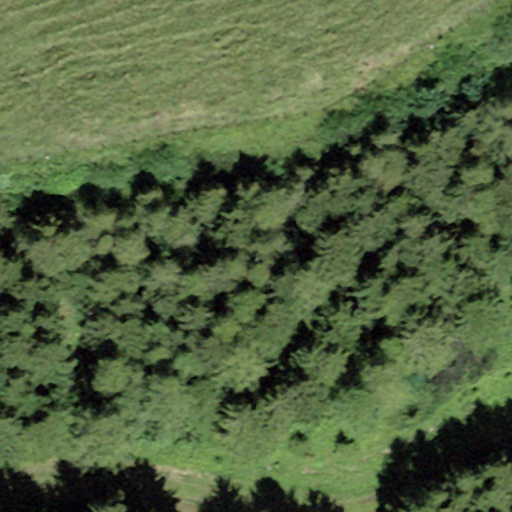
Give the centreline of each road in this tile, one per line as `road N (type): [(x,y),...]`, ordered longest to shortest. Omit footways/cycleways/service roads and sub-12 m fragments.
road 1 (track): [(273,511),(217,497),(63,479),(0,486)]
road 2 (track): [(511,437),(379,511)]
